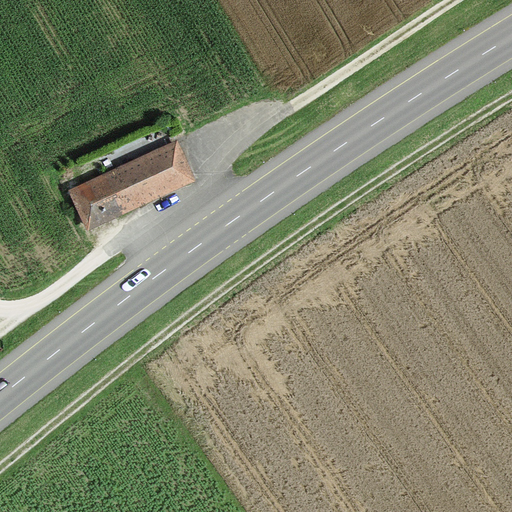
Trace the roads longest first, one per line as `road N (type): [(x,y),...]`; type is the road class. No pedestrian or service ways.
road 1 (primary): [(0,405),(223,226),(511,36)]
road 2 (track): [(511,99),(352,199),(133,355),(0,465)]
road 3 (track): [(452,0),(226,148),(200,188),(103,245),(0,330)]
